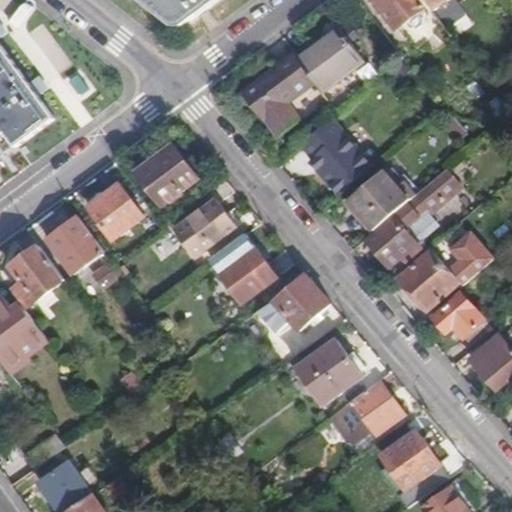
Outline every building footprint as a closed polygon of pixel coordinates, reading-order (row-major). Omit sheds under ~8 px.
[(142,0),(172,24),(183,25),(216,0),(142,0)] [(420,52),(449,31),(436,13),(426,0),(375,0),(401,33),(404,31),(420,52)] [(426,0),(436,13),(453,0),(426,0)] [(320,84),(327,93),(369,62),(345,31),(303,62),(311,73),(320,84)] [(0,117),(21,146),(58,118),(32,83),(0,39),(0,117)] [(303,62),(299,56),(246,95),(267,122),(270,120),(283,137),(303,121),(291,105),(320,84),(311,73),(303,62)] [(79,68),(67,78),(84,100),(97,90),(79,68)] [(474,123),(450,121),(442,128),(454,141),(474,123)] [(333,122),(301,156),(345,197),(377,163),(333,122)] [(178,147),(142,175),(164,204),(201,177),(178,147)] [(397,169),(389,175),(412,202),(419,195),(397,169)] [(412,202),(397,215),(398,218),(370,242),(398,275),(426,249),(428,244),(427,242),(439,232),(439,222),(430,211),(462,184),(449,170),(419,195),(412,202)] [(354,203),(378,231),(397,215),(412,202),(389,175),(389,174),(354,203)] [(126,186),(96,208),(120,240),(151,218),(126,186)] [(219,202),(179,232),(200,260),(241,230),(219,202)] [(83,219),(52,241),(78,276),(109,253),(83,219)] [(461,286),(460,287),(463,290),(497,261),(473,233),(457,248),(448,237),(431,252),(461,286)] [(72,281),(46,246),(16,268),(29,284),(19,290),(34,309),(72,281)] [(245,255),(226,270),(251,303),(284,278),(263,250),(249,259),(245,255)] [(431,252),(401,278),(431,312),(460,287),(461,286),(431,252)] [(112,268),(99,276),(109,289),(125,277),(122,273),(118,276),(112,268)] [(306,332),(336,305),(309,273),(262,315),(279,334),(294,321),(306,332)] [(457,326),(477,347),(497,330),(465,295),(437,319),(450,333),(457,326)] [(0,350),(8,361),(9,363),(26,349),(32,358),(53,343),(27,306),(19,312),(9,298),(0,305),(0,350)] [(511,329),(476,360),(497,385),(505,377),(511,383),(511,329)] [(342,343),(306,369),(331,405),(368,378),(342,343)] [(9,363),(18,375),(35,362),(32,358),(26,349),(9,363)] [(132,382),(142,396),(152,389),(142,375),(132,382)] [(385,382),(335,419),(350,440),(373,424),(383,436),(410,416),(385,382)] [(243,426),(222,441),(237,462),(250,452),(243,443),(251,436),(243,426)] [(422,433),(388,457),(412,492),(446,467),(422,433)] [(31,456),(41,470),(71,447),(61,434),(31,456)] [(66,511),(76,511),(100,496),(75,462),(45,483),(66,511)] [(144,481),(137,470),(124,479),(132,490),(144,481)] [(124,479),(111,487),(121,501),(133,492),(132,490),(124,479)] [(472,511),(458,491),(430,511),(431,511),(472,511)] [(111,511),(100,496),(76,511),(111,511)]
